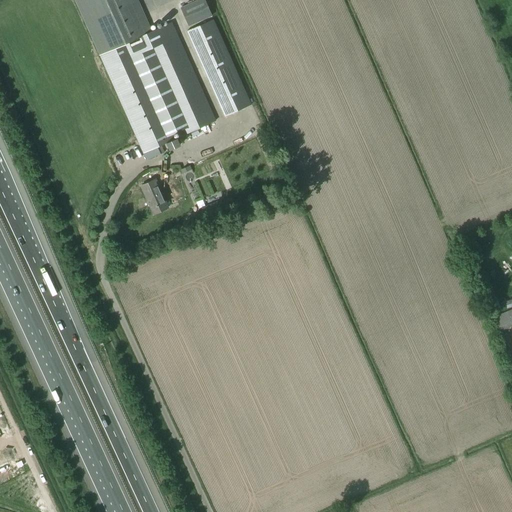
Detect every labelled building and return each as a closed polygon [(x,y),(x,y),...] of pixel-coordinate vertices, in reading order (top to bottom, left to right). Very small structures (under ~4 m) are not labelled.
[(139,0),(77,0),(144,153),(184,136),(216,122),(179,37),(173,24),(154,32),(139,0)] [(188,28),(212,17),(203,0),(200,0),(180,10),(188,28)] [(251,105),(213,20),(187,32),(224,118),(251,105)] [(179,139),(167,145),(170,149),(181,144),(179,139)] [(155,179),(141,186),(154,214),(168,208),(155,179)] [(208,205),(197,210),(201,219),(212,215),(208,205)] [(511,309),(490,319),(496,334),(511,326),(511,309)]
